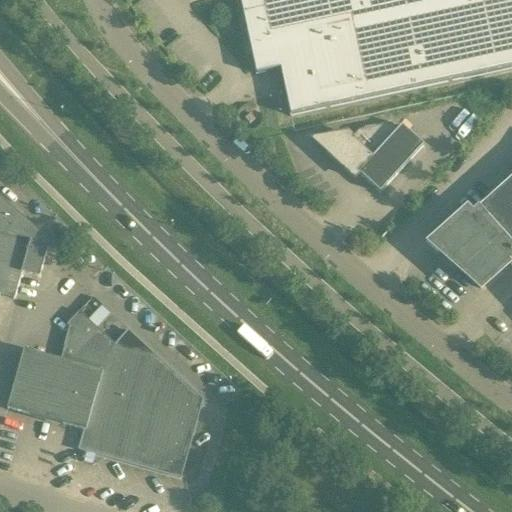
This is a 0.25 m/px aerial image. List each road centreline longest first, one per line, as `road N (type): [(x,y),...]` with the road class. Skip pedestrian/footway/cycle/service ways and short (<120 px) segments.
road 1 (unclassified): [(511,403),(363,283),(193,120),(124,43),(98,0)]
road 2 (primary): [(464,511),(230,319),(63,147)]
